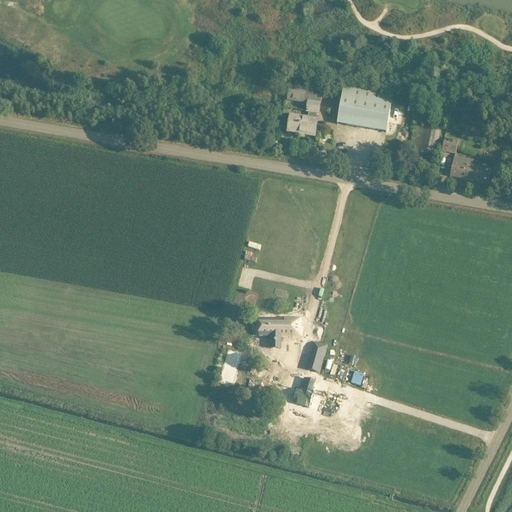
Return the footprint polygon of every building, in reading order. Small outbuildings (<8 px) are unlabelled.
[(287,102),(308,105),(307,112),(309,112),(307,119),(290,116),(288,132),(315,137),(318,120),(316,120),(317,114),(319,114),(323,92),(316,91),(307,90),(307,89),(289,86),(287,102)] [(344,87),(342,96),(337,124),(386,132),(391,104),(393,96),(344,87)] [(462,122),(481,126),(483,115),(464,111),(462,122)] [(414,127),(411,140),(409,150),(435,156),(440,132),(414,127)] [(445,138),(444,142),(442,152),(456,155),(459,141),(445,138)] [(479,163),(464,160),(454,157),(450,177),(489,185),(492,170),(478,168),(479,163)] [(238,328),(249,294),(238,291),(227,325),(238,328)] [(259,320),(259,336),(271,337),(271,342),(281,342),(281,337),(292,337),(301,337),(301,328),(300,328),(300,320),(291,319),(291,320),(287,320),(287,319),(284,319),(284,320),(259,320)] [(229,352),(221,381),(224,382),(224,380),(229,382),(229,383),(232,384),(234,377),(233,377),(234,374),(235,374),(236,371),(234,370),(238,355),(229,352)] [(312,359),(308,370),(319,373),(323,362),(312,359)] [(258,373),(253,389),(273,395),(278,380),(258,373)] [(313,392),(315,383),(304,379),(300,392),(296,391),(296,393),(294,393),(294,396),(295,396),(293,404),(309,408),(314,393),(313,392)] [(229,401),(225,412),(249,421),(253,409),(229,401)] [(300,417),(302,411),(291,407),(290,413),(300,417)]
